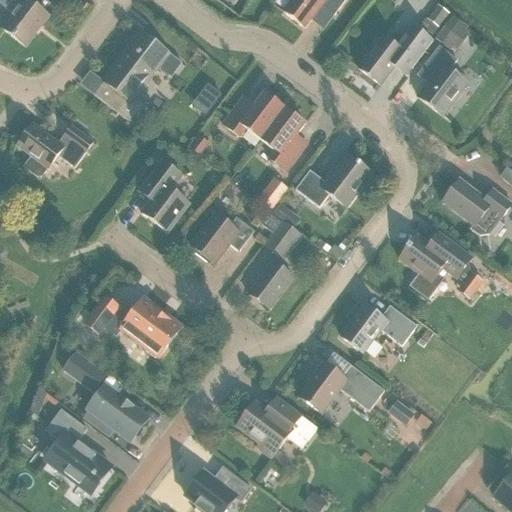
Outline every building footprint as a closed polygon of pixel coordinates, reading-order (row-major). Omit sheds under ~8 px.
[(0,0),(0,5),(14,16),(13,17),(2,31),(25,48),(49,18),(33,6),(37,0),(0,0)] [(326,0),(326,1),(325,0),(292,0),(283,13),(304,30),(322,7),(334,16),(346,0),(326,0)] [(436,8),(426,21),(437,29),(447,16),(436,8)] [(450,52),(452,49),(468,29),(467,29),(453,17),(435,40),(450,52)] [(396,49),(382,38),(358,70),(380,87),(400,61),(412,70),(432,42),(412,27),(396,49)] [(135,98),(157,68),(171,78),(181,64),(167,54),(167,55),(139,34),(116,64),(117,65),(103,84),(90,73),(80,86),(94,96),(132,125),(138,117),(146,106),(135,98)] [(423,68),(434,77),(417,98),(442,118),(467,85),(449,72),(457,62),(439,48),(423,68)] [(208,80),(190,102),(206,115),(224,94),(208,80)] [(248,114),(237,106),(222,126),(240,139),(246,130),(260,141),(284,109),(264,94),(248,114)] [(275,152),(268,160),(286,174),(301,154),(290,146),(305,125),(284,109),(260,141),(275,152)] [(138,117),(132,125),(141,132),(142,131),(143,129),(151,119),(141,112),(138,117)] [(58,145),(32,126),(16,147),(32,159),(24,169),(37,178),(41,178),(47,170),(48,171),(58,158),(74,170),(93,144),(71,127),(58,145)] [(199,156),(208,144),(198,137),(190,150),(199,156)] [(295,191),(319,209),(329,196),(346,209),(372,176),(346,157),(326,184),(310,172),(295,191)] [(171,192),(183,178),(162,163),(145,185),(156,194),(141,214),(167,234),(189,206),(171,192)] [(258,201),(272,212),(280,201),(288,191),(274,180),(258,201)] [(485,201),(459,181),(442,204),(473,228),(471,231),(478,237),(488,236),(499,221),(500,222),(511,206),(493,191),(485,201)] [(272,214),(280,220),(287,210),(279,205),(272,214)] [(272,234),(281,223),(270,215),(261,226),(272,234)] [(254,233),(236,219),(230,227),(215,216),(191,248),(195,251),(193,254),(208,265),(210,263),(214,266),(229,246),(238,253),(254,233)] [(280,263),(300,236),(282,223),(263,250),(280,263)] [(399,261),(430,285),(442,270),(456,281),(472,260),(444,239),(435,251),(417,237),(399,261)] [(334,246),(328,255),(337,261),(343,253),(334,246)] [(293,279),(271,263),(247,295),(269,311),(293,279)] [(469,300),(482,283),(470,274),(457,292),(469,300)] [(97,337),(119,308),(105,297),(82,325),(97,337)] [(146,350),(146,352),(155,359),(157,358),(158,359),(181,329),(144,300),(120,331),(146,350)] [(381,319),(364,307),(341,339),(363,355),(380,332),(401,348),(417,328),(389,307),(381,319)] [(79,374),(95,386),(104,375),(75,353),(62,370),(75,380),(79,374)] [(315,376),(298,398),(322,416),(340,392),(368,413),(384,392),(351,367),(342,379),(322,363),(313,375),(315,376)] [(29,411),(38,418),(47,395),(38,388),(29,411)] [(105,389),(88,412),(130,443),(147,421),(105,389)] [(387,415),(404,428),(414,415),(398,403),(397,402),(387,415)] [(259,446),(256,450),(271,461),(287,439),(301,450),(317,430),(286,407),(276,420),(255,404),(236,428),(259,446)] [(59,444),(45,463),(90,496),(111,469),(77,444),(87,431),(60,412),(45,433),(59,444)] [(251,491),(222,469),(213,482),(202,474),(185,497),(197,506),(195,509),(199,511),(226,511),(235,500),(241,505),(251,491)] [(511,510),(511,476),(495,497),(511,510)] [(312,511),(320,511),(327,503),(312,493),(303,506),(312,511)]
